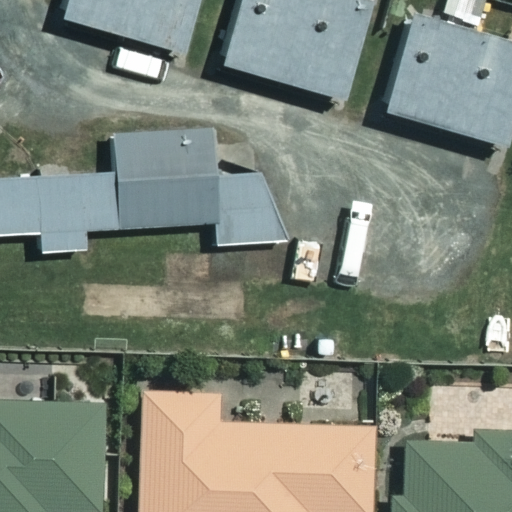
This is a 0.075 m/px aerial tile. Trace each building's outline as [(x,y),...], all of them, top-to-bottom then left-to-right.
[(65,0),(62,12),(188,45),(200,0),(65,0)] [(240,0),(223,60),(347,96),(375,0),(240,0)] [(511,39),(413,12),(386,107),(511,143),(511,39)] [(0,229),(48,225),(50,249),(282,226),(228,130),(110,136),(111,167),(0,173),(0,229)] [(143,389),(140,511),(373,511),(376,422),(219,418),(219,391),(143,389)] [(0,511),(49,511),(49,508),(100,511),(105,406),(0,401),(0,511)] [(511,511),(511,440),(395,436),(391,511),(511,511)]
